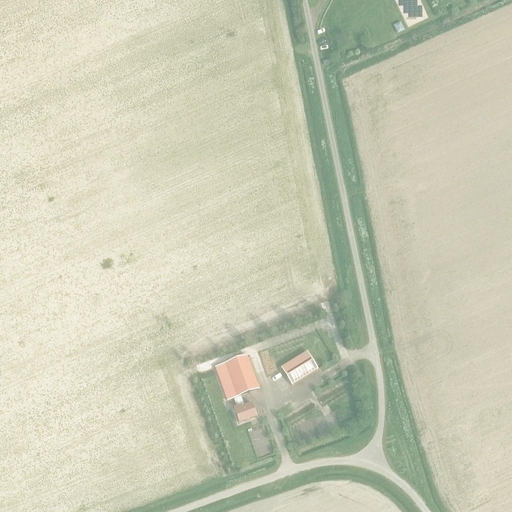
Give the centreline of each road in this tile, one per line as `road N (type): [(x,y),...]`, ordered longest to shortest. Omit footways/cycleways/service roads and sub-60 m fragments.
road 1 (unclassified): [(377,439),(380,377),(304,0)]
road 2 (unclassified): [(179,511),(293,470),(348,462)]
